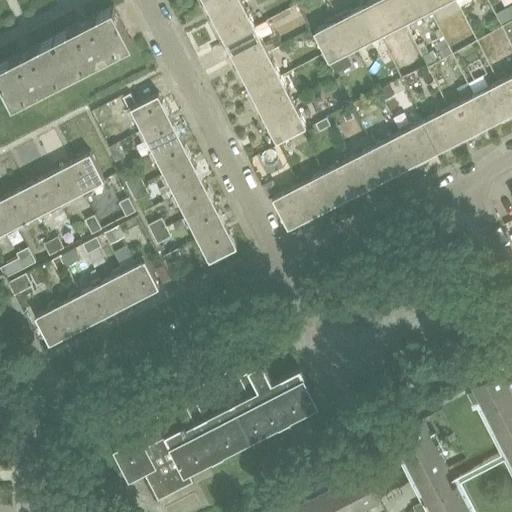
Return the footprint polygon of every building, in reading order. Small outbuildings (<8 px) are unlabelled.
[(221,28),(226,38),(256,23),(244,0),(206,0),(208,3),(204,5),(217,30),(221,28)] [(381,33),(432,7),(427,0),(371,0),(365,3),(381,33)] [(331,59),(381,33),(365,3),(353,9),(352,6),(326,19),(328,22),(316,29),(331,59)] [(511,3),(496,12),(501,22),(511,16),(511,3)] [(54,36),(73,72),(133,41),(115,5),(54,36)] [(247,78),(252,88),(282,73),(269,49),(283,41),(279,33),(265,40),(256,23),(226,38),(234,53),(230,55),(243,80),(247,78)] [(436,30),(441,40),(445,38),(440,28),(436,30)] [(0,72),(15,102),(73,72),(54,36),(0,63),(0,72)] [(444,38),(434,43),(438,50),(448,45),(444,38)] [(308,124),(282,73),(252,88),(259,102),(256,104),(268,128),(272,126),(279,140),(308,124)] [(511,73),(474,93),(487,124),(501,117),(503,120),(511,115),(511,73)] [(383,98),(394,93),(389,82),(378,88),(383,98)] [(138,115),(144,127),(170,113),(160,92),(152,96),(146,85),(124,96),(130,108),(129,108),(134,117),(138,115)] [(476,129),(487,124),(474,93),(424,119),(439,149),(452,142),(454,146),(478,133),(476,129)] [(346,119),(354,115),(349,104),(341,108),(346,119)] [(149,136),(155,149),(182,135),(170,113),(144,127),(140,130),(144,139),(149,136)] [(320,129),(331,123),(327,116),(316,121),(320,129)] [(439,149),(424,119),(375,144),(390,174),(402,167),(404,171),(428,159),(426,155),(439,149)] [(167,171),(193,157),(182,135),(155,149),(151,151),(156,161),(160,159),(167,171)] [(108,145),(115,159),(125,154),(118,140),(108,145)] [(377,180),(390,174),(375,144),(323,170),(339,200),(352,193),(354,196),(379,184),(377,180)] [(93,185),(106,178),(114,174),(107,159),(99,163),(93,151),(70,163),(83,190),(86,194),(95,190),(93,185)] [(171,180),(178,193),(203,176),(193,157),(167,171),(162,173),(167,182),(171,180)] [(70,163),(47,174),(62,201),(64,205),(74,200),(71,196),(83,190),(70,163)] [(339,200),(323,170),(274,196),(289,225),(302,219),(304,222),(329,209),(327,206),(339,200)] [(126,179),(131,188),(144,181),(139,172),(126,179)] [(25,185),(40,212),(42,217),(51,212),(49,207),(62,201),(47,174),(25,185)] [(214,199),(203,176),(178,193),(173,195),(178,204),(182,202),(189,215),(214,199)] [(149,190),(144,181),(131,188),(136,198),(149,190)] [(25,185),(3,197),(19,223),(21,227),(30,223),(28,218),(40,212),(25,185)] [(119,200),(127,214),(136,209),(128,195),(119,200)] [(5,229),(19,223),(3,197),(0,198),(0,237),(8,234),(5,229)] [(193,224),(200,236),(226,221),(214,199),(189,215),(185,217),(189,226),(193,224)] [(85,217),(93,231),(102,226),(95,212),(85,217)] [(148,222),(153,231),(167,225),(162,215),(148,222)] [(238,245),(226,221),(200,236),(195,239),(200,248),(205,246),(212,259),(238,245)] [(104,231),(109,240),(124,232),(120,223),(104,231)] [(172,234),(167,225),(153,231),(158,241),(172,234)] [(59,234),(51,238),(57,249),(65,245),(59,234)] [(83,242),(88,251),(102,243),(97,234),(83,242)] [(50,253),(57,249),(51,238),(44,242),(50,253)] [(37,259),(32,249),(29,244),(17,251),(19,255),(2,264),(7,274),(37,259)] [(178,246),(164,253),(169,262),(183,255),(178,246)] [(126,268),(139,297),(161,285),(144,253),(135,258),(137,262),(126,268)] [(53,259),(59,269),(66,265),(60,255),(53,259)] [(29,269),(37,283),(46,278),(39,264),(29,269)] [(117,308),(139,297),(126,268),(124,264),(114,269),(116,273),(104,280),(117,308)] [(9,280),(15,292),(33,283),(27,271),(9,280)] [(95,319),(117,308),(104,280),(102,276),(92,281),(94,285),(82,291),(95,319)] [(73,330),(95,319),(82,291),(79,287),(70,292),(72,296),(60,302),(73,330)] [(73,330),(60,302),(58,298),(48,303),(50,307),(37,314),(51,341),(73,330)] [(235,364),(191,387),(194,393),(185,397),(177,383),(132,406),(146,433),(113,449),(129,480),(148,470),(151,477),(149,478),(159,497),(193,479),(188,469),(319,402),(300,365),(273,380),(263,360),(248,367),(250,369),(241,374),(235,364)] [(511,384),(503,367),(473,382),(511,457),(511,384)] [(386,394),(400,419),(419,409),(406,384),(386,394)] [(387,430),(399,423),(393,412),(381,418),(387,430)] [(435,511),(473,511),(458,482),(455,483),(447,467),(449,466),(424,417),(394,432),(435,511)] [(448,436),(451,443),(458,440),(455,433),(448,436)] [(350,511),(381,497),(366,467),(277,511),(350,511)]
